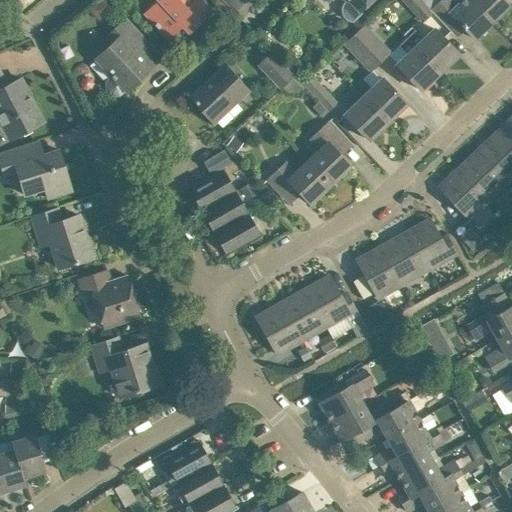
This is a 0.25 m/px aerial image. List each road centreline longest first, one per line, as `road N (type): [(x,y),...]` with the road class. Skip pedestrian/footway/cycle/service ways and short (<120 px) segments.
road 1 (residential): [(204,298),(386,203),(511,75)]
road 2 (residential): [(251,375),(39,511)]
road 3 (residential): [(357,511),(251,375)]
road 4 (residential): [(90,138),(25,24)]
road 5 (residential): [(145,196),(183,157),(140,105)]
